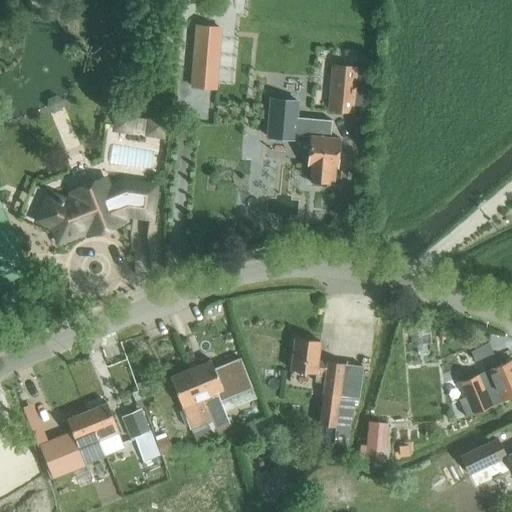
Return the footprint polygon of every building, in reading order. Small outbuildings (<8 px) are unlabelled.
[(193,26),(189,90),(216,92),(221,28),(193,26)] [(367,117),(370,82),(355,81),(357,68),(331,66),(329,91),(327,110),(333,110),(352,112),(352,116),(367,117)] [(275,100),(272,138),(298,140),(298,135),(309,136),(307,165),(311,165),(310,181),(312,182),(312,184),(318,186),(325,185),(325,183),(327,183),(328,180),(333,180),(334,168),(336,168),(339,139),(327,138),(329,120),(300,118),(301,102),(275,100)] [(112,118),(111,132),(116,133),(125,134),(131,128),(134,114),(113,112),(112,118)] [(167,119),(146,117),(144,138),(164,140),(167,119)] [(52,226),(58,241),(86,230),(87,234),(120,221),(118,217),(127,214),(150,217),(154,187),(123,183),(107,189),(104,181),(96,184),(94,179),(77,186),(79,191),(71,194),(73,198),(64,201),(50,196),(47,199),(44,204),(41,210),(39,221),(47,223),(52,226)] [(233,228),(220,228),(220,241),(233,241),(233,228)] [(323,384),(318,425),(334,428),(332,443),(345,445),(348,422),(350,422),(353,398),(358,399),(362,367),(326,362),(326,364),(316,362),(319,342),(294,339),(290,371),(315,374),(313,382),(323,384)] [(110,363),(117,388),(133,384),(126,359),(110,363)] [(209,360),(189,369),(216,435),(216,433),(230,427),(223,411),(219,401),(251,388),(239,359),(223,366),(224,368),(214,372),(209,360)] [(496,389),(501,401),(511,396),(511,360),(460,383),(466,397),(459,401),(466,418),(467,417),(466,416),(473,414),(472,410),(487,403),(483,394),(496,389)] [(189,369),(169,377),(181,407),(182,409),(179,410),(185,425),(188,424),(195,442),(202,440),(216,435),(189,369)] [(145,379),(135,383),(138,391),(148,387),(145,379)] [(106,403),(86,411),(104,457),(125,448),(106,403)] [(139,409),(122,416),(131,438),(148,431),(139,409)] [(86,411),(65,420),(70,432),(78,450),(84,465),(104,457),(86,411)] [(368,420),(364,459),(384,461),(388,422),(368,420)] [(259,438),(256,425),(239,430),(243,442),(259,438)] [(0,485),(31,473),(23,453),(26,452),(21,441),(18,441),(12,430),(0,435),(0,485)] [(70,432),(40,445),(53,477),(84,465),(78,450),(70,432)] [(139,436),(134,438),(143,462),(159,455),(150,432),(139,436)] [(161,456),(173,451),(166,433),(153,438),(161,456)] [(469,475),(505,457),(496,439),(460,456),(469,475)] [(219,488),(235,475),(222,461),(207,474),(219,488)] [(286,484),(281,468),(273,470),(279,487),(286,485),(287,485),(286,484)] [(24,511),(16,483),(0,488),(0,511),(24,511)] [(73,508),(105,498),(102,485),(69,495),(73,508)]
